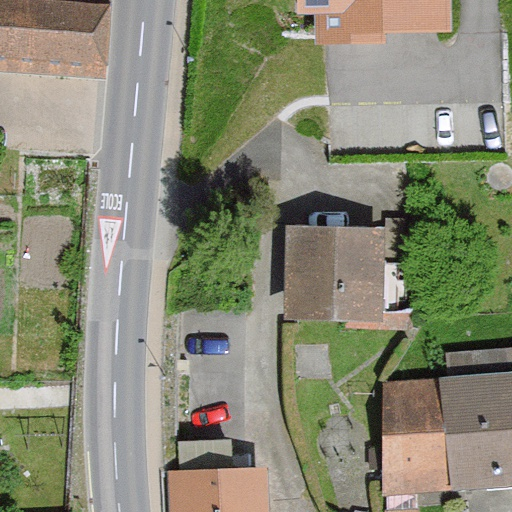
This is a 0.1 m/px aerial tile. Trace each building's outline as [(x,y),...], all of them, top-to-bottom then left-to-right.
[(113,0),(0,0),(0,62),(111,68),(113,0)] [(448,0),(293,0),(294,14),(315,13),(315,46),(386,45),(385,33),(449,32),(448,0)] [(406,217),(299,217),(299,310),(405,311),(406,217)] [(511,369),(400,376),(407,486),(511,480),(511,369)] [(11,511),(7,417),(0,417),(0,511),(11,511)] [(286,511),(286,465),(185,466),(185,511),(286,511)]
